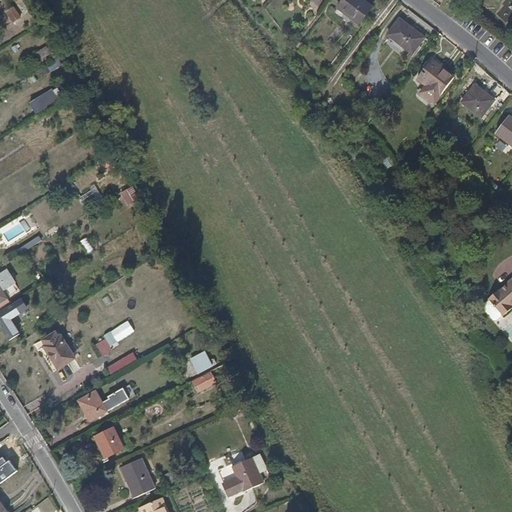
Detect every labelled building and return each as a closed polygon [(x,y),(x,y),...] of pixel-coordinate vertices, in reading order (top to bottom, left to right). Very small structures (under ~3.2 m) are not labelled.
[(373,7),(364,0),(343,0),(337,9),(359,25),(373,7)] [(425,38),(401,19),(389,35),(413,53),(425,38)] [(41,61),(47,57),(57,51),(53,46),(48,49),(47,47),(37,54),(41,61)] [(434,104),(455,77),(432,60),(417,79),(427,86),(421,93),(434,104)] [(482,117),(495,100),(476,85),(462,102),(482,117)] [(63,101),(57,87),(29,100),(35,114),(63,101)] [(39,128),(56,117),(54,114),(36,124),(39,128)] [(511,117),(510,116),(495,134),(511,146),(511,117)] [(106,157),(97,163),(102,170),(111,164),(106,157)] [(139,200),(134,191),(123,197),(128,207),(139,200)] [(156,233),(150,224),(139,231),(145,240),(156,233)] [(85,237),(78,242),(88,255),(95,250),(85,237)] [(52,264),(57,274),(65,270),(60,260),(52,264)] [(487,298),(488,299),(502,316),(503,317),(511,309),(511,275),(506,281),(507,283),(498,290),(497,289),(487,298)] [(502,316),(488,299),(482,304),(481,308),(492,321),(496,321),(502,316)] [(20,300),(0,312),(0,325),(10,341),(20,334),(10,320),(26,310),(20,300)] [(59,338),(56,333),(43,341),(46,346),(44,347),(59,370),(75,359),(61,337),(59,338)] [(111,375),(137,361),(134,354),(107,368),(111,375)] [(192,371),(188,362),(174,369),(181,383),(198,374),(195,369),(192,371)] [(211,372),(193,381),(198,392),(216,382),(211,372)] [(131,399),(124,389),(109,397),(110,399),(103,403),(96,391),(79,401),(90,422),(131,399)] [(124,449),(114,429),(95,438),(106,459),(124,449)] [(264,484),(253,458),(233,467),(244,493),(264,484)] [(155,489),(142,460),(121,469),(131,491),(134,490),(138,497),(155,489)] [(228,470),(237,494),(241,492),(233,468),(228,470)] [(175,478),(172,472),(161,478),(163,484),(175,478)] [(84,479),(71,484),(75,491),(87,486),(84,479)] [(168,511),(163,499),(140,509),(141,511),(168,511)]
